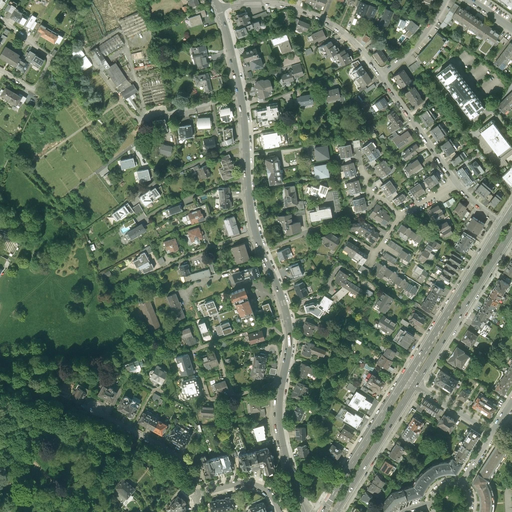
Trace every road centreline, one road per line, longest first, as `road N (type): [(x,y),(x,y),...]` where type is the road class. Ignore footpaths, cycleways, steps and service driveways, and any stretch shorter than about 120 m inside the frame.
road 1 (tertiary): [(305,511),(279,418),(287,322),(251,219),(238,84),(217,8)]
road 2 (residential): [(217,8),(266,3),(310,14),(346,36),(380,75)]
road 3 (primary): [(503,224),(405,379)]
road 4 (primary): [(414,385),(511,231)]
road 5 (primary): [(405,379),(323,511)]
road 6 (primary): [(335,511),(414,385)]
road 7 (residential): [(195,496),(185,461),(94,408)]
road 8 (residential): [(0,71),(33,91),(51,59),(0,18)]
road 9 (residential): [(380,75),(455,182)]
